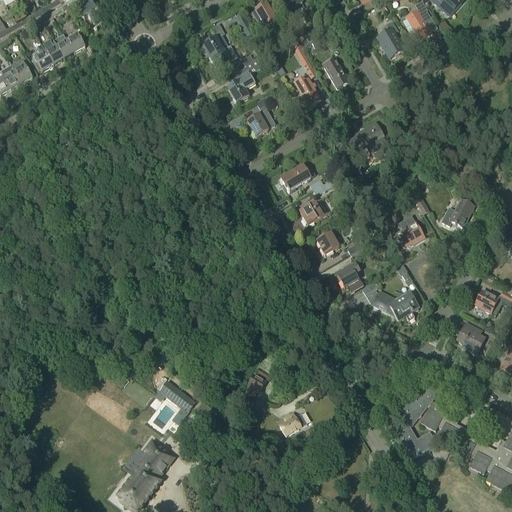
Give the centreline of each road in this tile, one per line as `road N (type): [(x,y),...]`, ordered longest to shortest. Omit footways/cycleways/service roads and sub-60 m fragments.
road 1 (residential): [(227,183),(381,94)]
road 2 (residential): [(0,132),(144,42)]
road 3 (residential): [(506,198),(435,152),(381,94)]
road 4 (residential): [(227,183),(144,42)]
road 5 (residential): [(307,319),(227,183)]
road 6 (residential): [(381,94),(511,14)]
road 7 (residential): [(444,319),(411,267),(447,249),(474,259)]
road 8 (residential): [(423,358),(339,315),(307,319)]
